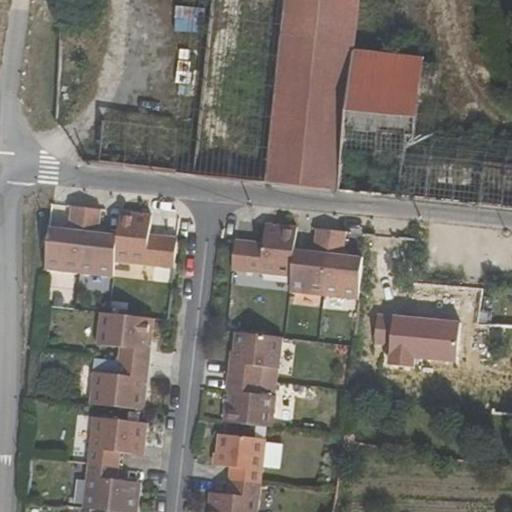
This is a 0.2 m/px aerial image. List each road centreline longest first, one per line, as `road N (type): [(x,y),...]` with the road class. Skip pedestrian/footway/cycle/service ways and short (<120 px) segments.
road 1 (residential): [(511,223),(13,169)]
road 2 (residential): [(13,169),(27,0)]
